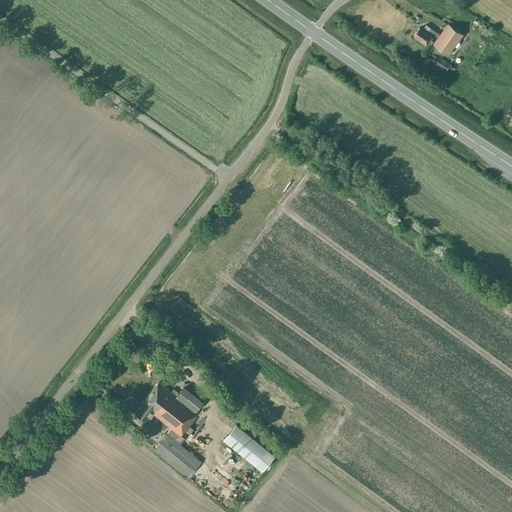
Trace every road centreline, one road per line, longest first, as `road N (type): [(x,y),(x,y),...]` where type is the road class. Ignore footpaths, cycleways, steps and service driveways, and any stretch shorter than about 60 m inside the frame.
road 1 (unclassified): [(0,472),(228,178)]
road 2 (unclassified): [(0,18),(228,178)]
road 3 (trunk): [(511,166),(313,32)]
road 4 (unclassified): [(228,178),(275,116),(313,32)]
